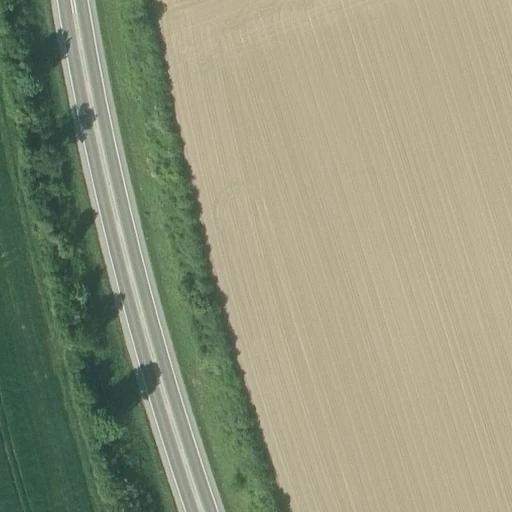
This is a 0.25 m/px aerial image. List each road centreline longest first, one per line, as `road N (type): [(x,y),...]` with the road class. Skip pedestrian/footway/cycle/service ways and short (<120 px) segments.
road 1 (primary): [(206,511),(126,270),(73,0)]
road 2 (track): [(108,511),(63,360),(0,80)]
